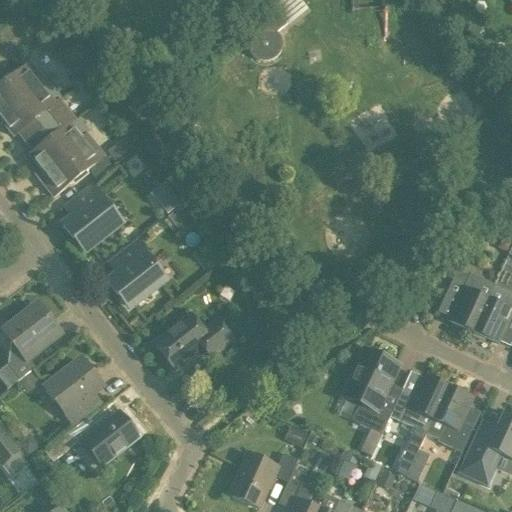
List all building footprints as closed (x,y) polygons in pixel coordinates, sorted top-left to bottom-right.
[(258,64),(285,45),(276,32),(306,10),(299,0),(285,0),(236,34),(258,64)] [(47,56),(56,49),(46,37),(37,44),(47,56)] [(47,85),(29,62),(0,85),(0,122),(1,121),(13,137),(20,131),(35,151),(28,156),(40,171),(36,174),(53,197),(104,157),(86,134),(81,138),(71,126),(76,122),(59,99),(54,103),(43,88),(47,85)] [(125,138),(116,146),(124,155),(133,148),(125,138)] [(180,206),(163,185),(150,195),(167,217),(180,206)] [(81,253),(117,224),(97,199),(100,196),(92,186),(63,209),(71,218),(60,227),(81,253)] [(180,207),(178,208),(169,216),(178,228),(179,229),(190,220),(180,207)] [(125,310),(162,281),(133,245),(107,266),(115,275),(105,283),(125,310)] [(472,332),(494,284),(481,279),(457,268),(446,293),(457,299),(447,321),(472,332)] [(494,284),(472,332),(497,344),(508,322),(511,323),(511,292),(506,290),(494,284)] [(57,335),(35,307),(26,314),(22,314),(16,318),(15,323),(5,331),(22,353),(6,366),(19,382),(35,369),(27,359),(57,335)] [(201,332),(188,315),(154,343),(173,368),(201,346),(210,358),(231,340),(215,320),(201,332)] [(393,409),(379,402),(395,367),(364,352),(344,395),(367,406),(359,425),(381,436),(389,418),(393,409)] [(71,426),(100,403),(91,393),(99,387),(79,361),(45,387),(66,413),(63,416),(71,426)] [(425,435),(446,387),(421,376),(411,398),(400,392),(393,409),(389,418),(425,435)] [(446,387),(425,435),(437,440),(436,442),(461,453),(474,426),(463,421),(472,399),(446,387)] [(511,417),(504,413),(496,429),(482,422),(466,457),(492,468),(499,454),(511,459),(511,417)] [(137,439),(117,414),(94,432),(84,420),(43,453),(51,464),(75,444),(77,447),(82,444),(101,468),(137,439)] [(300,449),(306,435),(290,427),(283,441),(300,449)] [(0,457),(4,463),(0,467),(10,480),(27,466),(17,454),(18,453),(0,429),(0,457)] [(398,472),(418,479),(427,453),(408,446),(398,472)] [(354,467),(359,457),(345,451),(340,460),(354,467)] [(288,479),(296,461),(282,454),(276,466),(247,453),(228,496),(258,510),(272,477),(286,483),(288,479)] [(373,484),(380,467),(370,462),(362,479),(373,484)] [(388,491),(394,478),(382,473),(377,485),(388,491)] [(313,490),(288,479),(286,483),(277,505),(288,510),(287,511),(317,511),(318,510),(306,505),(313,490)] [(46,511),(56,511),(61,509),(43,486),(33,494),(46,511)] [(436,511),(447,511),(452,503),(442,498),(436,511)] [(360,511),(337,501),(332,511),(321,511),(318,510),(317,511),(360,511)] [(474,511),(456,503),(452,511),(474,511)]
